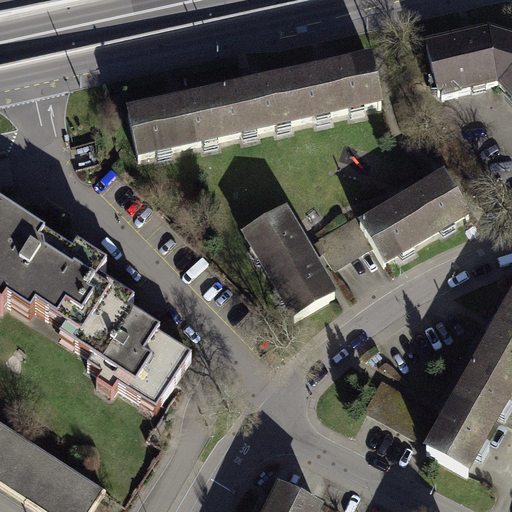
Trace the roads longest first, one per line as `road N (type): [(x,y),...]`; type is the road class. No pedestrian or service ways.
road 1 (primary): [(0,81),(368,0)]
road 2 (residential): [(269,411),(296,376),(361,326),(511,251)]
road 3 (residential): [(269,411),(306,441),(447,511)]
road 4 (primary): [(194,0),(0,40)]
